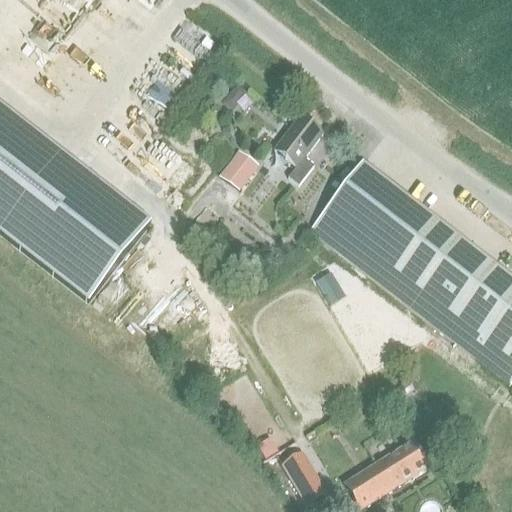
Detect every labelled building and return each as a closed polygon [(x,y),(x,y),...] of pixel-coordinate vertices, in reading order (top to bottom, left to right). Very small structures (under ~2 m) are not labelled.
[(23,0),(19,0),(14,7),(34,23),(41,14),(23,0)] [(62,48),(56,62),(72,69),(78,56),(62,48)] [(223,106),(233,114),(247,95),(236,87),(223,106)] [(133,111),(147,128),(163,114),(148,98),(133,111)] [(0,237),(87,305),(90,302),(149,226),(0,110),(0,237)] [(303,162),(322,138),(300,120),(273,155),(295,172),(287,181),(298,190),(313,170),(303,162)] [(237,155),(219,179),(239,194),(258,170),(237,155)] [(511,385),(511,284),(419,211),(362,167),(310,234),(367,278),(509,389),(511,385)] [(339,289),(332,277),(317,286),(324,297),(339,289)] [(257,450),(265,464),(277,457),(269,443),(257,450)] [(324,454),(340,481),(354,472),(338,446),(324,454)] [(358,511),(364,511),(402,488),(427,473),(411,447),(386,462),(386,463),(345,489),(358,511)] [(307,511),(327,501),(301,457),(280,469),(305,511),(307,511)]
